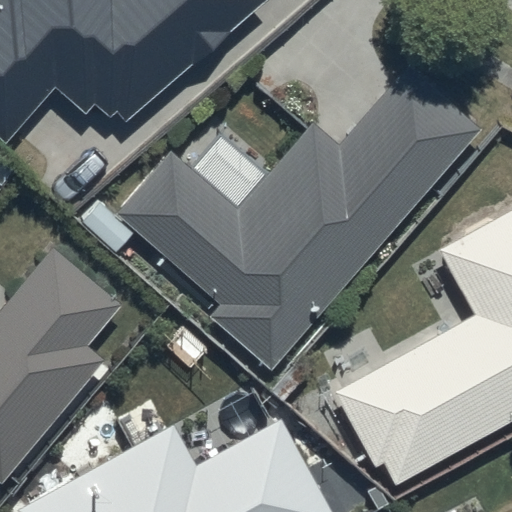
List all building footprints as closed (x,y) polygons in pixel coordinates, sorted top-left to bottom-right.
[(0,0),(0,138),(2,140),(49,85),(81,112),(89,102),(105,115),(111,108),(124,118),(186,63),(189,66),(226,33),(225,31),(260,0),(0,0)] [(207,312),(267,365),(477,128),(403,63),(334,141),(311,120),(234,207),(168,148),(113,210),(216,301),(207,312)] [(469,315),(329,391),(371,468),(380,463),(391,483),(511,416),(511,204),(433,248),(469,315)] [(126,303),(55,243),(0,308),(0,482),(102,361),(87,349),(126,303)] [(172,423),(15,510),(16,511),(333,511),(280,417),(196,464),(172,423)]
